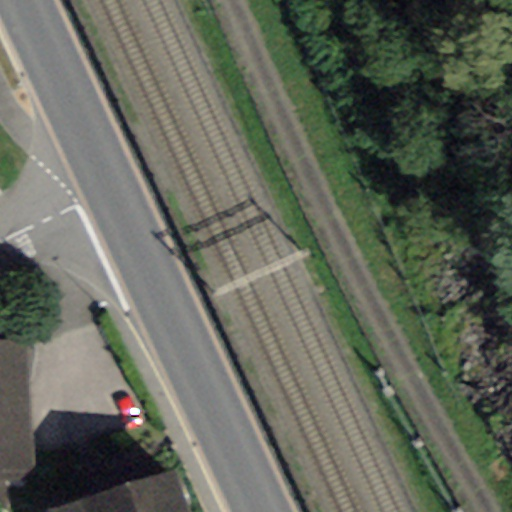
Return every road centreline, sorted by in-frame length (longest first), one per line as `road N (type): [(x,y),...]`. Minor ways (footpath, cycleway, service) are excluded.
road 1 (unclassified): [(223,0),(367,309),(481,511)]
road 2 (primary): [(259,511),(109,193)]
road 3 (primary): [(109,193),(19,0)]
